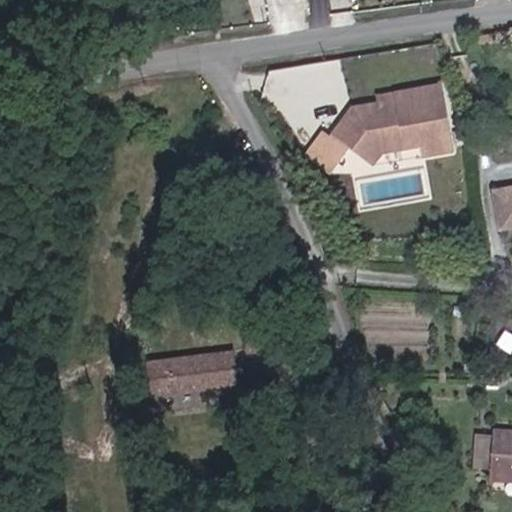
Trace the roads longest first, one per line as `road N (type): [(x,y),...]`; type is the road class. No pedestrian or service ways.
road 1 (residential): [(431,511),(256,124),(212,56)]
road 2 (unclassified): [(511,15),(212,56)]
road 3 (unclassified): [(212,56),(91,81),(0,123)]
